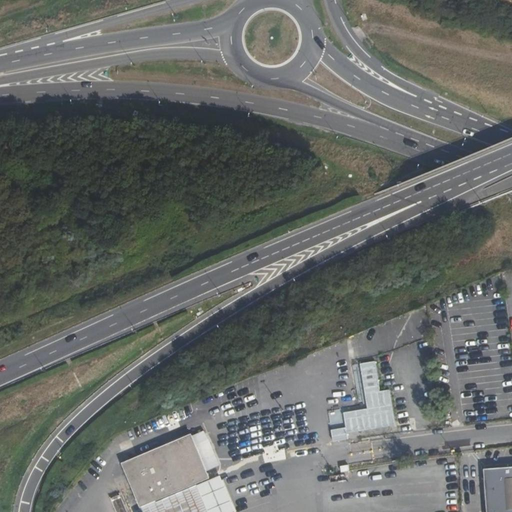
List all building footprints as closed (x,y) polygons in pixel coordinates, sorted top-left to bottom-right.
[(206,430),(193,436),(197,445),(210,440),(206,430)] [(123,463),(142,507),(197,484),(210,478),(208,471),(203,460),(197,445),(193,436),(192,434),(123,463)] [(216,455),(203,460),(208,471),(220,466),(216,455)] [(511,511),(511,468),(483,471),(486,511),(511,511)] [(122,469),(117,471),(122,485),(128,483),(122,469)] [(208,511),(197,484),(142,507),(143,511),(208,511)]
